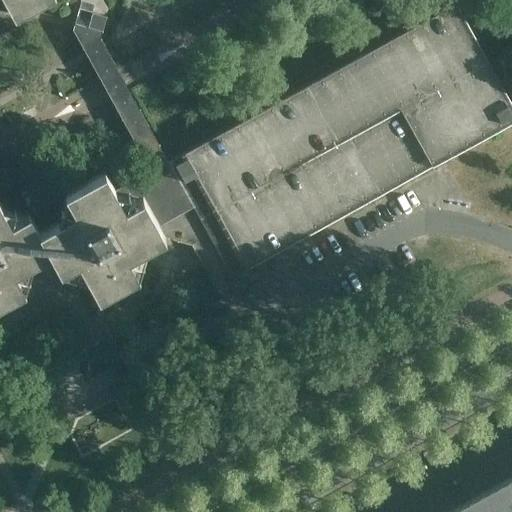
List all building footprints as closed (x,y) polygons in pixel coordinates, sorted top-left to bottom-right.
[(5,0),(14,16),(34,5),(42,0),(79,0),(81,2),(80,3),(76,16),(82,18),(89,20),(87,27),(95,30),(102,32),(106,17),(105,16),(107,9),(101,0),(5,0)] [(209,236),(232,277),(249,268),(258,263),(262,260),(270,256),(275,253),(298,241),(511,122),(511,105),(455,2),(256,113),(170,160),(167,161),(183,189),(193,207),(209,236)] [(148,172),(114,190),(126,194),(128,193),(129,195),(142,198),(158,226),(189,210),(193,207),(167,161),(148,172)] [(141,260),(144,248),(164,237),(158,226),(142,198),(129,195),(128,193),(126,194),(114,190),(104,172),(85,182),(65,193),(65,194),(60,207),(58,209),(60,211),(57,221),(38,231),(28,214),(27,214),(15,212),(14,209),(11,211),(2,208),(0,204),(0,304),(24,291),(23,290),(26,278),(29,277),(27,275),(30,264),(49,253),(53,259),(59,270),(73,273),(74,276),(75,274),(87,276),(98,297),(118,286),(138,275),(137,275),(140,265),(140,262),(143,262),(141,260)] [(189,210),(158,226),(164,237),(187,244),(191,245),(204,269),(214,287),(224,281),(230,278),(232,277),(209,236),(193,207),(189,210)] [(511,511),(511,477),(461,506),(450,511),(511,511)]
